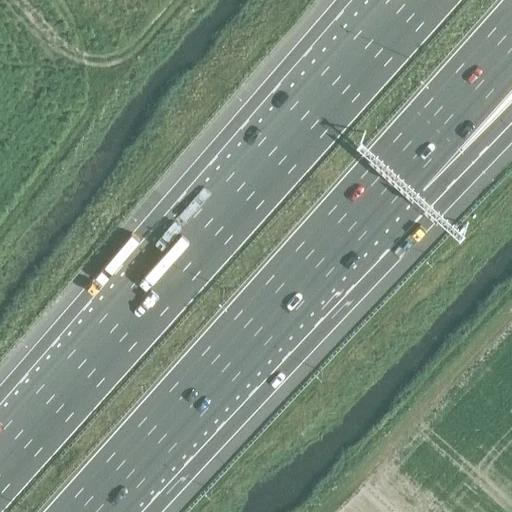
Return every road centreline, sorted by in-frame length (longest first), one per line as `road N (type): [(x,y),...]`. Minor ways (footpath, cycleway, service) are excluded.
road 1 (motorway): [(417,0),(0,462)]
road 2 (motorway): [(87,511),(395,168)]
road 3 (motorway): [(395,168),(511,38)]
road 4 (motorway): [(395,168),(511,80)]
